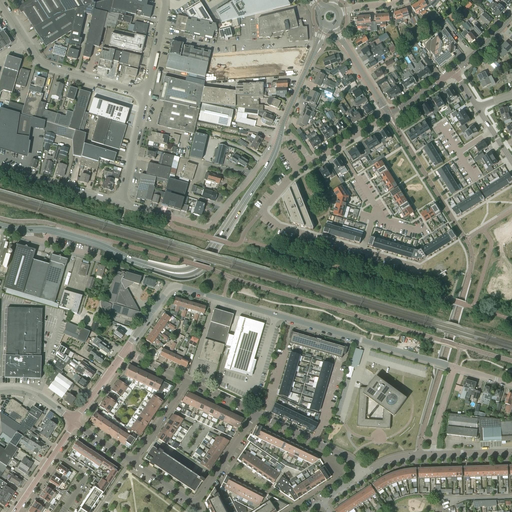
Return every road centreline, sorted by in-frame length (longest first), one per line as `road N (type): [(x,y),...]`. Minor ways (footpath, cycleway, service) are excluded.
road 1 (residential): [(124,351),(177,286),(454,367)]
road 2 (tertiary): [(272,157),(189,271),(55,231)]
road 3 (unclassified): [(144,96),(38,62),(0,1)]
road 4 (residential): [(262,211),(280,226),(419,267)]
road 5 (residential): [(272,157),(208,227),(168,216)]
road 6 (residential): [(120,202),(0,168)]
road 7 (residential): [(168,216),(174,227),(233,245),(262,211)]
